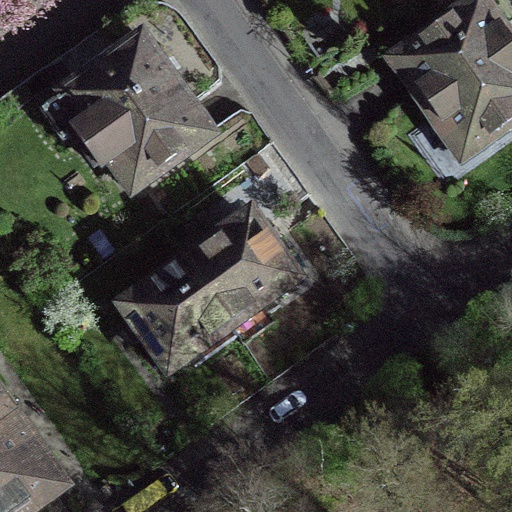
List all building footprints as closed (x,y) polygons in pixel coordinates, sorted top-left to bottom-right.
[(473,149),(511,122),(511,45),(479,0),(477,0),(404,53),(426,83),(421,100),(434,118),(451,118),(473,149)] [(97,72),(42,111),(63,141),(74,133),(100,170),(111,162),(131,190),(208,136),(141,41),(97,72)] [(251,221),(187,266),(232,329),(296,283),(262,236),(251,221)] [(232,329),(187,266),(124,310),(136,326),(169,374),(232,329)] [(0,402),(0,511),(29,511),(62,489),(18,428),(0,402)]
